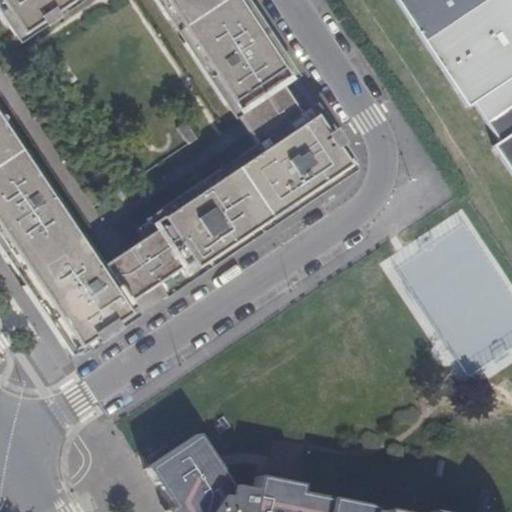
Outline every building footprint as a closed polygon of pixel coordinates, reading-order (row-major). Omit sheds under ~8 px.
[(0,0),(0,10),(19,39),(76,2),(74,0),(0,0)] [(238,117),(281,89),(295,79),(242,0),(157,0),(236,117),(238,117)] [(393,0),(423,44),(489,0),(393,0)] [(471,103),(486,125),(511,106),(511,0),(489,0),(423,44),(465,107),(471,103)] [(238,117),(260,150),(304,121),(281,89),(238,117)] [(498,142),(511,132),(511,106),(486,125),(498,142)] [(317,112),(304,121),(260,150),(205,187),(137,232),(143,241),(155,258),(142,267),(155,287),(165,300),(177,292),(175,289),(354,169),(317,112)] [(0,246),(48,320),(73,358),(131,319),(124,308),(155,287),(142,267),(155,258),(143,241),(99,270),(0,121),(0,246)] [(511,132),(498,142),(492,147),(511,177),(511,132)] [(506,321),(452,235),(403,266),(456,351),(506,321)] [(249,511),(254,492),(232,488),(198,438),(201,432),(196,436),(146,468),(163,494),(175,511),(249,511)] [(146,468),(145,468),(145,470),(157,489),(172,511),(175,511),(163,494),(146,468)] [(254,492),(249,511),(277,511),(284,482),(256,477),(254,492)] [(396,511),(385,510),(384,511),(371,511),(371,507),(298,492),(300,486),(284,482),(277,511),(396,511)]
